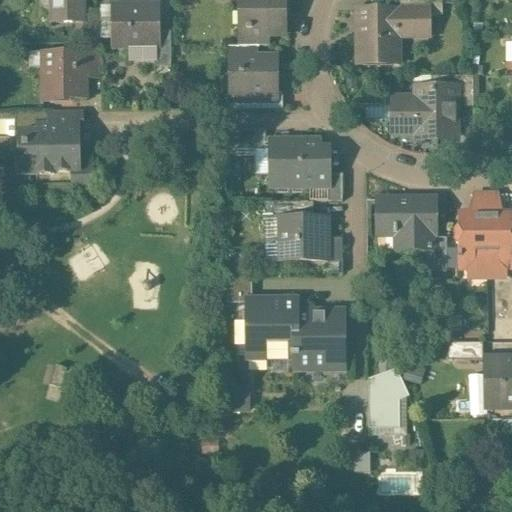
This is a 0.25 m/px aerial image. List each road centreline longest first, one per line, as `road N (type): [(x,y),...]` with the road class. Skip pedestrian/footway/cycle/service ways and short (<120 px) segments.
road 1 (residential): [(331,118),(105,122)]
road 2 (residential): [(511,176),(439,177),(355,148)]
road 3 (residential): [(355,148),(356,275)]
road 4 (residential): [(331,118),(314,74),(311,36),(322,0)]
